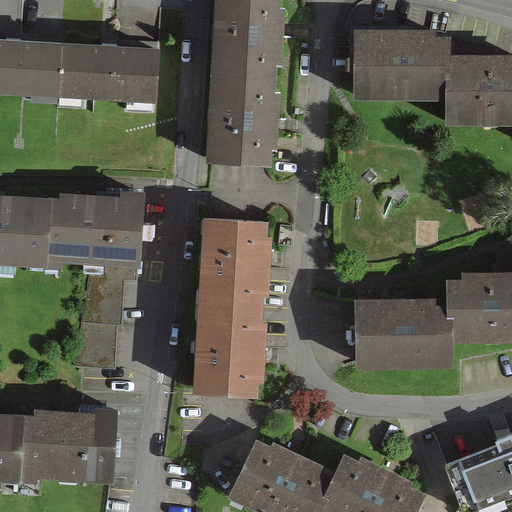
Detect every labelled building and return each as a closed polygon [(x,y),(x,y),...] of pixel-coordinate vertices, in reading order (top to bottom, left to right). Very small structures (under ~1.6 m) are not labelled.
[(276,10),(276,0),(215,0),(211,76),(274,79),(275,67),(280,67),(282,26),(283,10),(276,10)] [(351,103),(438,102),(438,83),(447,83),(447,58),(447,41),(434,41),(434,34),(408,34),(351,35),(351,103)] [(11,42),(0,40),(0,97),(55,101),(58,45),(11,42)] [(109,48),(58,45),(55,101),(155,108),(159,51),(109,48)] [(438,83),(438,102),(439,129),(511,128),(511,57),(500,58),(447,58),(447,83),(438,83)] [(274,79),(211,76),(205,166),(269,170),(270,153),(274,153),(276,126),(278,95),(273,94),(274,79)] [(57,204),(42,203),(38,271),(57,272),(57,268),(136,273),(138,245),(144,245),(145,231),(138,230),(140,197),(119,195),(119,202),(99,200),(57,198),(57,204)] [(0,268),(38,271),(42,203),(0,199),(0,268)] [(259,243),(260,227),(199,223),(194,309),(257,313),(258,300),(263,301),(266,260),(267,244),(259,243)] [(440,312),(440,327),(446,327),(446,348),(511,347),(511,276),(494,277),(457,277),(457,285),(440,285),(440,312)] [(348,307),(348,374),(446,373),(446,348),(446,327),(440,327),(440,312),(429,312),(429,306),(397,306),(348,307)] [(257,313),(194,309),(188,400),(252,404),(253,386),(257,387),(259,358),(261,328),(256,328),(257,313)] [(117,363),(118,323),(85,322),(84,362),(117,363)] [(0,472),(30,474),(32,405),(0,404),(0,472)] [(78,406),(32,405),(30,474),(120,476),(122,408),(78,406)] [(498,446),(443,466),(459,511),(497,511),(511,507),(511,440),(511,437),(503,440),(496,442),(498,446)] [(251,446),(225,498),(252,511),(318,511),(322,505),(317,503),(328,481),(318,476),(320,472),(293,458),(268,446),(265,453),(251,446)] [(340,457),(328,481),(317,503),(322,505),(318,511),(414,511),(421,499),(406,492),(409,486),(389,476),(360,462),(357,466),(340,457)]
